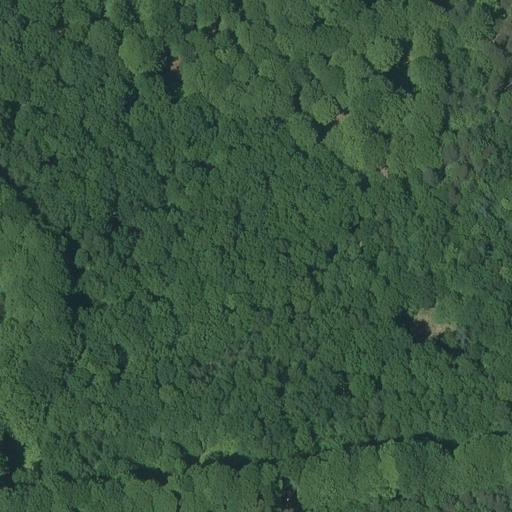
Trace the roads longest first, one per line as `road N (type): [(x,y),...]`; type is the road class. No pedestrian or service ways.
road 1 (track): [(436,0),(390,102),(378,210),(314,306),(269,341),(0,494)]
road 2 (track): [(0,431),(43,338),(34,286),(0,242)]
